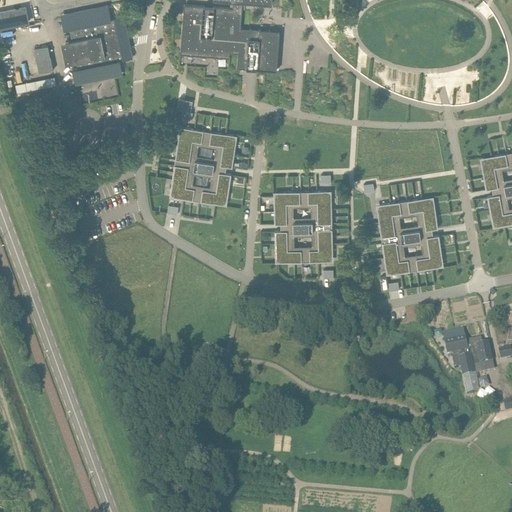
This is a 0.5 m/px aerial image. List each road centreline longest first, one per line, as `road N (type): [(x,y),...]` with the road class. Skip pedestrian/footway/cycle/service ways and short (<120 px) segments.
road 1 (residential): [(136,118),(140,194),(150,222),(246,281),(340,307),(511,277)]
road 2 (secondary): [(111,511),(0,211)]
